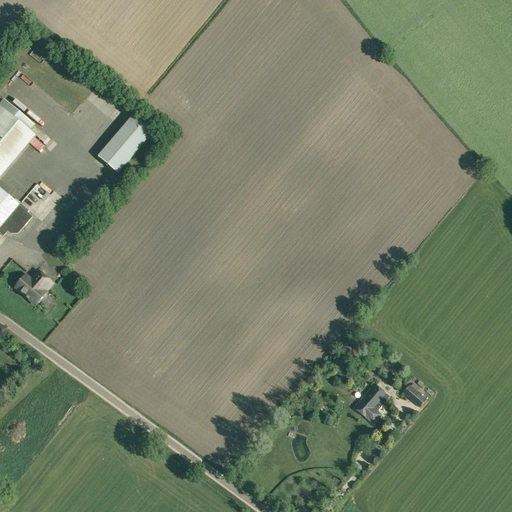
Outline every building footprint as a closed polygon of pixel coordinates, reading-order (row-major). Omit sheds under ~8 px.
[(0,232),(4,236),(7,231),(11,234),(18,234),(32,217),(27,213),(29,211),(20,204),(20,205),(0,188),(0,179),(36,137),(31,132),(35,126),(4,100),(0,104),(0,232)] [(98,157),(118,174),(152,133),(133,116),(98,157)] [(92,126),(83,143),(93,148),(101,130),(92,126)] [(48,147),(54,153),(61,146),(54,140),(48,147)] [(42,164),(31,178),(38,183),(49,170),(42,164)] [(23,204),(46,223),(65,199),(56,191),(47,202),(36,193),(38,190),(28,181),(18,193),(27,199),(23,204)] [(36,270),(26,282),(23,280),(17,288),(37,305),(46,294),(45,293),(53,284),(36,270)] [(340,374),(344,369),(337,363),(333,368),(340,374)] [(403,393),(420,408),(427,400),(417,392),(420,389),(413,383),(410,386),(409,385),(403,393)] [(354,408),(373,424),(381,415),(377,411),(390,397),(375,384),(354,408)] [(75,399),(62,387),(54,397),(66,408),(75,399)] [(308,395),(318,415),(327,410),(316,390),(308,395)]
